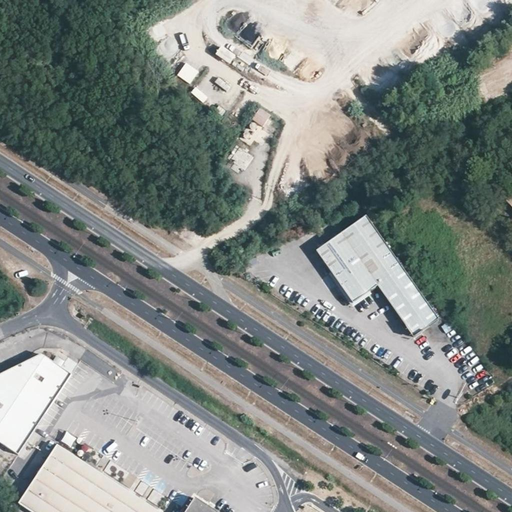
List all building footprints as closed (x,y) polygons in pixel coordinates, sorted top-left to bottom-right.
[(214,55),(229,64),(235,56),(220,47),(214,55)] [(226,92),(230,86),(218,77),(214,83),(226,92)] [(259,108),(251,121),(263,128),(271,115),(259,108)] [(235,164),(232,168),(242,174),(254,157),(236,145),(228,159),(235,164)] [(413,337),(439,319),(366,216),(317,249),(354,302),(378,286),(413,337)] [(42,356),(0,372),(0,444),(20,456),(70,369),(71,372),(75,364),(69,360),(65,362),(55,356),(52,362),(42,356)] [(57,445),(20,502),(34,511),(218,511),(195,497),(187,509),(184,511),(159,511),(143,501),(57,445)]
